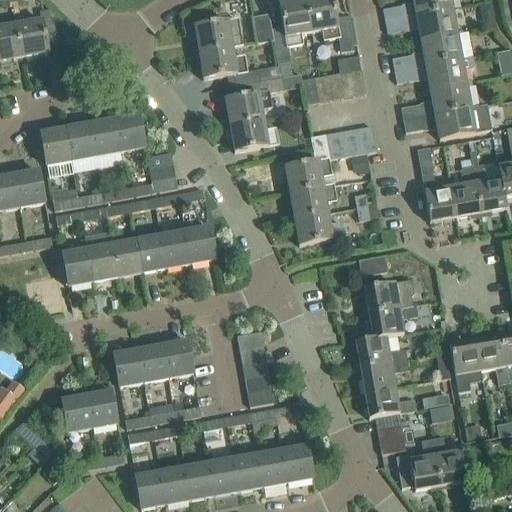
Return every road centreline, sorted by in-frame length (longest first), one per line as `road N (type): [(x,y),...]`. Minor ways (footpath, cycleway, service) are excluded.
road 1 (residential): [(474,316),(462,255),(436,260),(416,245),(402,169),(386,148),(360,0)]
road 2 (residential): [(269,282),(229,194),(121,45)]
road 3 (residential): [(44,385),(78,348),(76,332),(214,307),(269,282)]
road 4 (residential): [(367,481),(269,282)]
road 5 (residential): [(0,136),(100,69),(121,45)]
